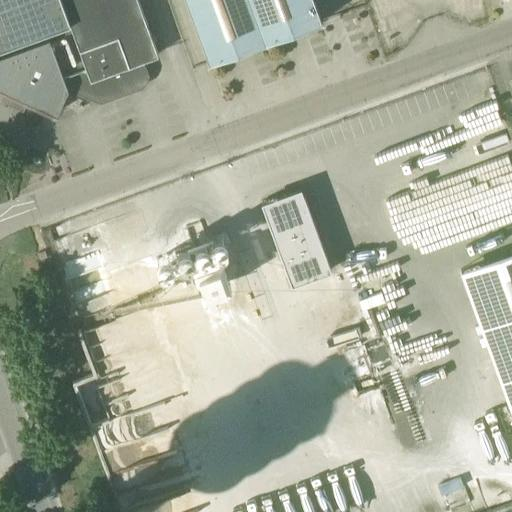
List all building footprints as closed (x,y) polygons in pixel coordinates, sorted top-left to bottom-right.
[(142,59),(159,54),(139,0),(0,0),(0,86),(14,93),(12,97),(26,104),(28,99),(57,113),(68,87),(99,101),(146,84),(149,77),(142,59)] [(187,0),(209,61),(322,20),(314,0),(187,0)] [(293,285),(333,270),(305,197),(266,212),(293,285)] [(197,261),(190,244),(175,249),(182,268),(193,264),(205,295),(232,285),(220,253),(197,261)] [(511,410),(511,313),(481,325),(511,410)]
